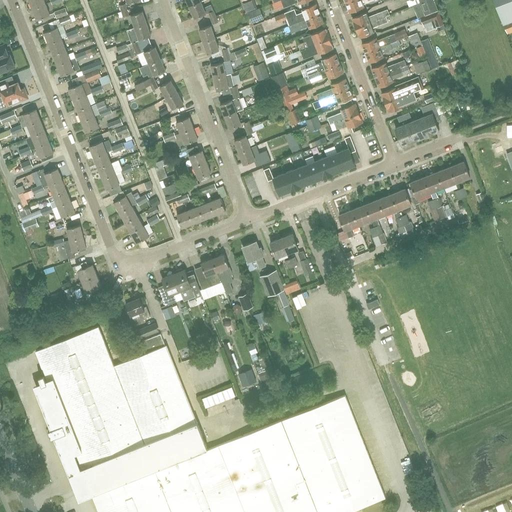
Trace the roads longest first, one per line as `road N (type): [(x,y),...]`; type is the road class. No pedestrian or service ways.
road 1 (residential): [(11,0),(118,257),(151,258),(248,220)]
road 2 (residential): [(248,220),(162,0)]
road 3 (residential): [(394,163),(330,0)]
road 4 (residential): [(248,220),(394,163)]
road 5 (unknown): [(367,387),(389,390),(401,431),(388,445),(372,440),(358,393)]
